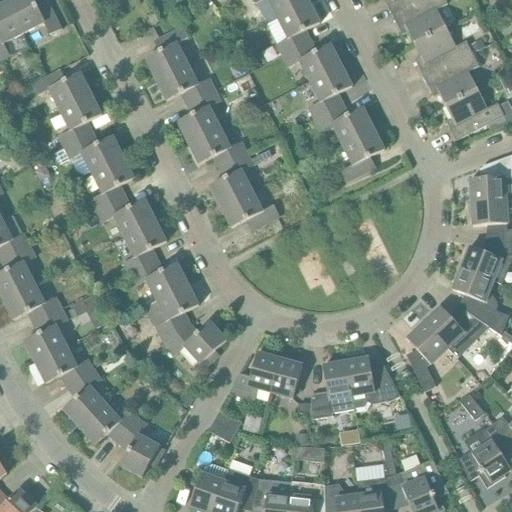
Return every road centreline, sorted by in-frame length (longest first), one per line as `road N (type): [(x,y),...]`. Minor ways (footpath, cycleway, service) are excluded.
road 1 (residential): [(79,0),(217,268),(257,310)]
road 2 (residential): [(257,310),(312,330),(345,329),(378,319),(405,298),(426,267),(435,218),(430,175)]
road 3 (residential): [(145,511),(257,310)]
road 4 (residential): [(430,175),(340,0)]
road 5 (residential): [(0,371),(41,442),(115,511)]
